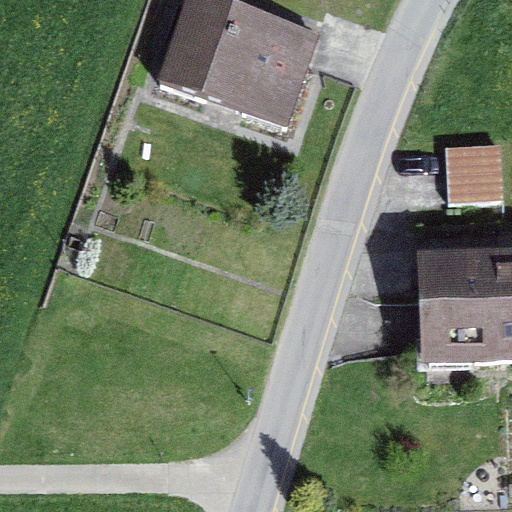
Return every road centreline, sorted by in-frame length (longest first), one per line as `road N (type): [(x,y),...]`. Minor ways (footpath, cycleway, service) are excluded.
road 1 (unclassified): [(431,0),(264,473)]
road 2 (unclassified): [(264,473),(0,475)]
